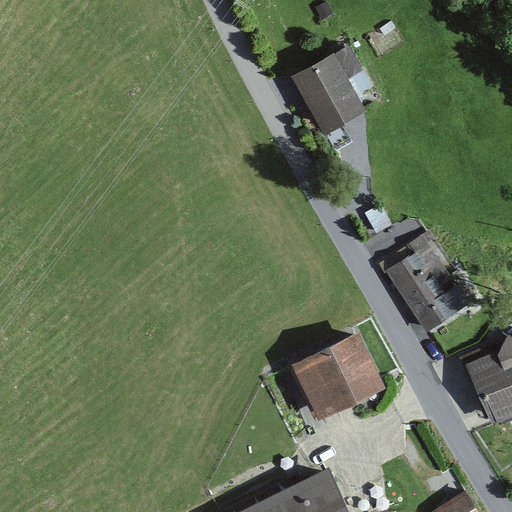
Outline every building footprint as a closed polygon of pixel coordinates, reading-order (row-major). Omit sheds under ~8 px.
[(328,56),(288,77),(319,134),(358,113),(328,56)] [(421,236),(380,265),(427,331),(458,309),(429,269),(440,262),(421,236)] [(381,384),(354,327),(287,359),(315,415),(381,384)] [(511,378),(501,351),(463,366),(486,426),(511,415),(511,378)] [(347,511),(326,464),(219,511),(347,511)] [(478,511),(465,491),(433,511),(432,511),(478,511)]
